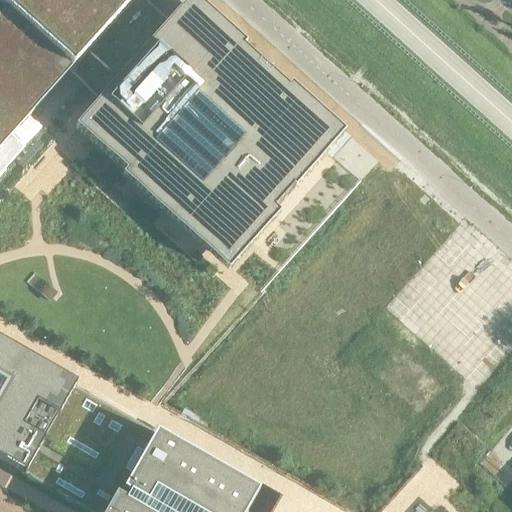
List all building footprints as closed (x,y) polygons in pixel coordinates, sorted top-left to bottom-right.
[(0,0),(0,6),(74,73),(135,0),(0,0)] [(114,106),(70,157),(122,202),(117,210),(233,314),(368,161),(193,7),(174,29),(147,5),(83,79),(114,106)] [(71,70),(0,6),(0,149),(70,71),(71,70)] [(0,444),(1,445),(13,451),(6,465),(20,473),(69,387),(49,376),(60,348),(164,404),(240,320),(233,314),(117,210),(22,125),(0,149),(0,444)] [(168,443),(70,387),(69,387),(20,473),(6,465),(13,451),(1,445),(0,446),(0,463),(84,511),(247,511),(257,494),(228,478),(222,472),(214,467),(204,461),(195,457),(188,455),(182,452),(186,445),(171,437),(168,443)]
